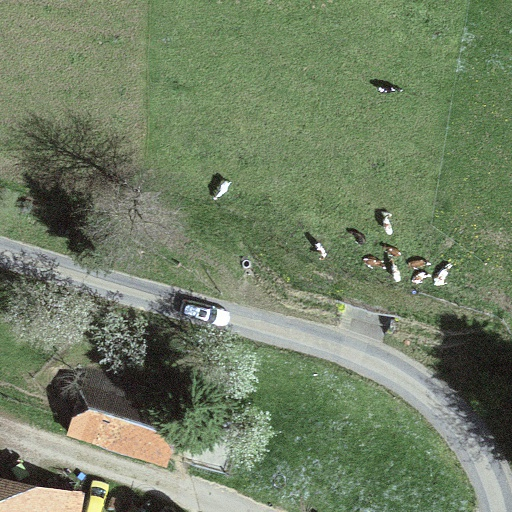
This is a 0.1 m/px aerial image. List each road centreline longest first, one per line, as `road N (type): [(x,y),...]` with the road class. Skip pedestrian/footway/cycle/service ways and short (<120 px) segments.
road 1 (track): [(494,511),(487,472),(445,410),(379,364),(0,242)]
road 2 (track): [(0,431),(241,511)]
